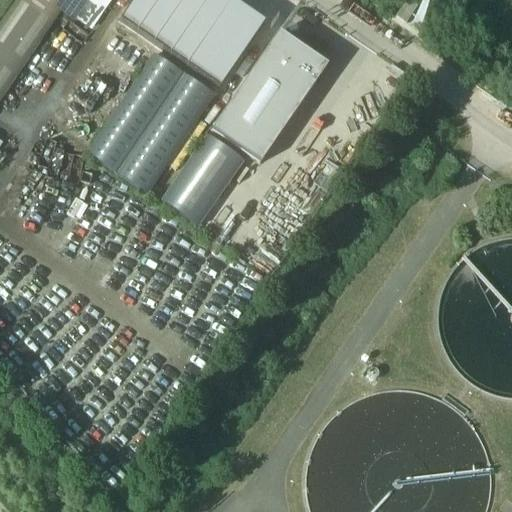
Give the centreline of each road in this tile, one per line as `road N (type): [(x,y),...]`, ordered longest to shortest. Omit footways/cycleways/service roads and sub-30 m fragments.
road 1 (residential): [(511,130),(318,0)]
road 2 (track): [(0,373),(118,511)]
